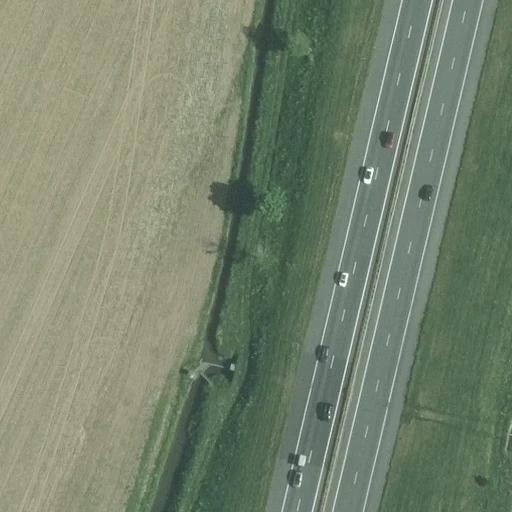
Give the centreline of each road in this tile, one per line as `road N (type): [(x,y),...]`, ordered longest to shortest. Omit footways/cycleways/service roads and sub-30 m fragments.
road 1 (track): [(184,511),(241,372),(291,0)]
road 2 (motorway): [(416,0),(296,511)]
road 3 (motorway): [(346,511),(466,0)]
road 4 (track): [(250,511),(358,0)]
road 5 (track): [(511,269),(453,511)]
